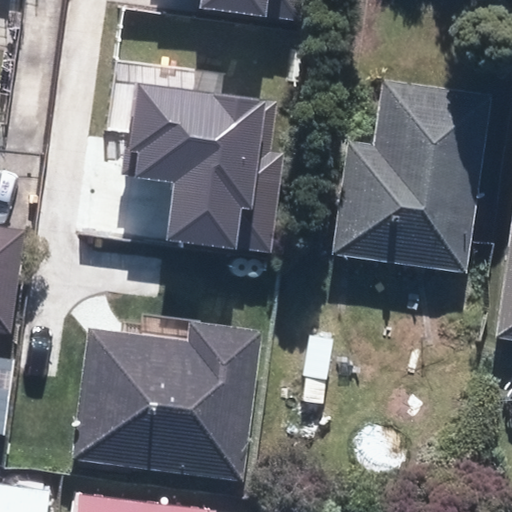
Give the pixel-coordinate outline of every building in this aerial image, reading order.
[(201,0),(200,10),(299,24),(301,0),(201,0)] [(493,90),(383,73),(374,137),(352,134),(335,252),(466,272),(493,90)] [(171,210),(167,239),(269,252),(282,153),(271,152),(278,99),(134,81),(121,174),(174,181),(171,210)] [(0,408),(27,222),(0,218),(0,408)] [(511,240),(498,329),(511,331),(511,240)] [(71,458),(243,481),(263,330),(190,321),(187,340),(89,327),(71,458)] [(45,511),(50,480),(0,473),(0,511),(45,511)] [(219,511),(220,504),(82,487),(79,511),(219,511)]
